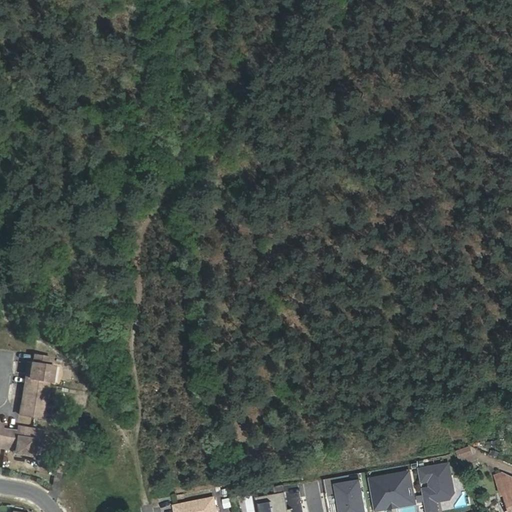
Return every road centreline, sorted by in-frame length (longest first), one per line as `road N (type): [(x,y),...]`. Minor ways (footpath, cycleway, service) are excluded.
road 1 (track): [(312,0),(209,162),(147,217),(132,364),(148,506)]
road 2 (track): [(140,426),(63,345),(9,319),(0,306)]
